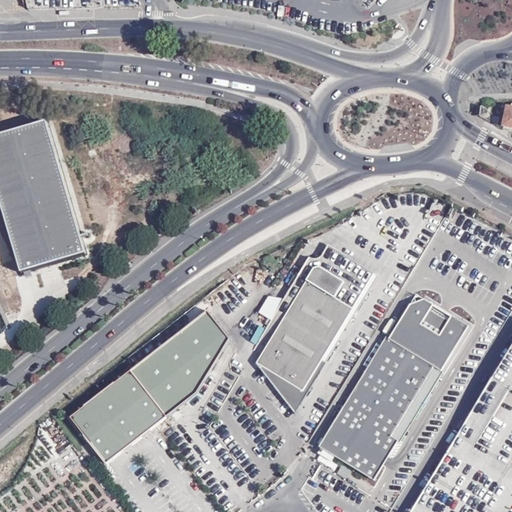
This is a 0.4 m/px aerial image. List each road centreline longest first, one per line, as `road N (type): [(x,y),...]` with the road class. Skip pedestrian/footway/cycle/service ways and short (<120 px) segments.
road 1 (secondary): [(0,425),(209,252),(367,165)]
road 2 (secondary): [(264,190),(170,249),(0,388)]
road 3 (secondary): [(439,0),(411,44),(388,56),(353,57),(230,33)]
road 4 (secondary): [(230,33),(19,31)]
road 5 (secondary): [(185,72),(290,126),(288,163),(264,190)]
road 6 (secondary): [(0,59),(185,72)]
road 7 (secondary): [(371,79),(230,33)]
road 8 (secondary): [(185,72),(288,94),(318,120)]
